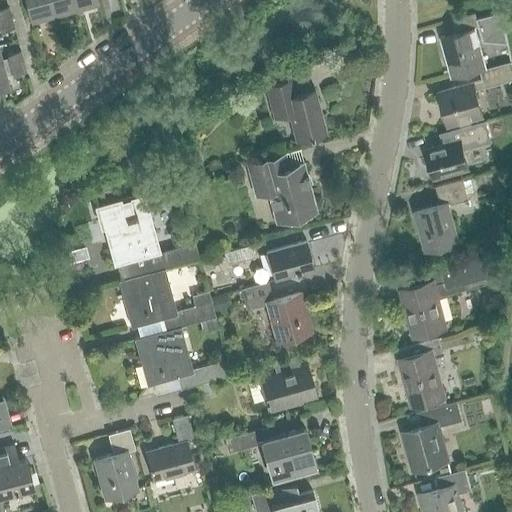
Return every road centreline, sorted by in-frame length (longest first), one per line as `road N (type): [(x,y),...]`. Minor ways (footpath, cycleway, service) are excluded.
road 1 (residential): [(372,511),(353,346),(394,78),(397,0)]
road 2 (tertiary): [(0,147),(205,0)]
road 3 (residential): [(64,431),(28,299)]
